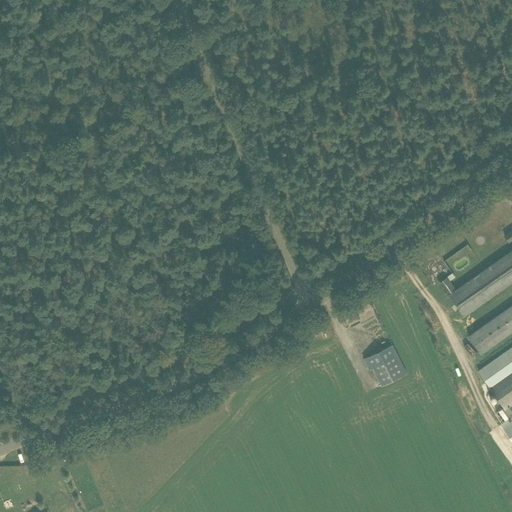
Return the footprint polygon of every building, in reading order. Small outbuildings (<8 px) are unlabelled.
[(511,250),(449,295),(463,316),(511,281),(511,305),(468,336),(481,354),(511,331),(511,250)] [(378,387),(406,374),(392,344),(364,358),(378,387)] [(489,388),(511,371),(511,346),(477,371),(489,388)] [(496,413),(502,422),(511,415),(511,371),(489,388),(503,408),(496,413)] [(511,415),(502,422),(499,424),(511,442),(511,415)]
